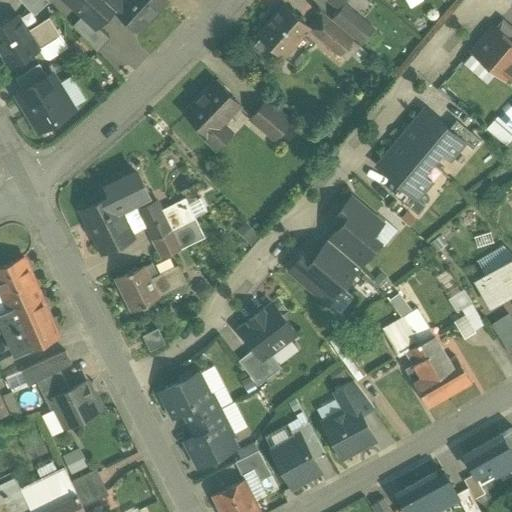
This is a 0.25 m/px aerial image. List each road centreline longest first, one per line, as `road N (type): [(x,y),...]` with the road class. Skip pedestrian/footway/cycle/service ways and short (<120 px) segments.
road 1 (residential): [(130,383),(319,204),(490,0)]
road 2 (residential): [(278,511),(511,376)]
road 3 (residential): [(33,177),(109,117),(224,0)]
road 4 (residential): [(130,383),(33,177)]
road 5 (residential): [(199,511),(130,383)]
